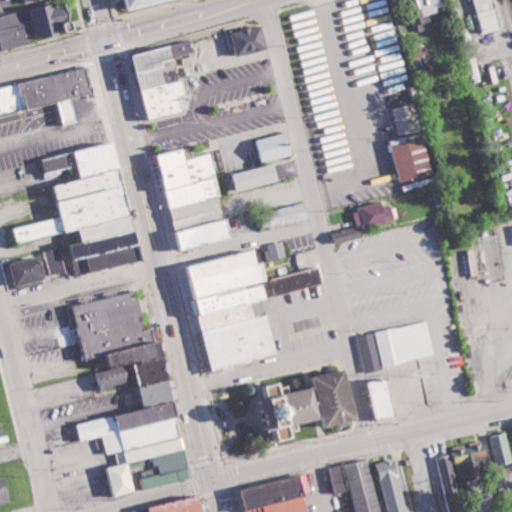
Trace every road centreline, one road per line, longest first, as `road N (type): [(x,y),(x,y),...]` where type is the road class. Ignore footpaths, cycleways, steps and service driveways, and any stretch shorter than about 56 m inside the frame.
road 1 (residential): [(368,441),(259,0)]
road 2 (residential): [(214,478),(511,406)]
road 3 (primary): [(222,511),(159,265)]
road 4 (primary): [(159,265),(105,42)]
road 5 (residential): [(49,511),(0,309)]
road 6 (residential): [(159,265),(319,223)]
road 7 (residential): [(0,304),(159,265)]
road 8 (residential): [(347,347),(190,385)]
road 9 (primary): [(105,42),(248,0)]
road 10 (residential): [(88,511),(214,478)]
